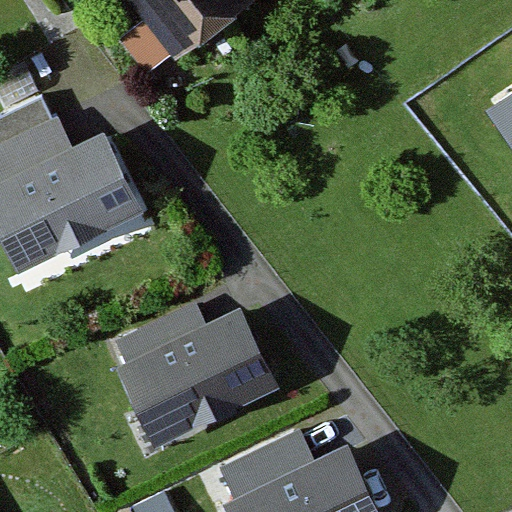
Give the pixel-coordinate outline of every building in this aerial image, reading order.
[(120,0),(164,52),(226,0),(120,0)] [(511,90),(496,101),(511,123),(511,90)] [(0,231),(17,269),(145,212),(110,134),(70,152),(57,122),(0,147),(0,231)] [(122,371),(156,441),(271,386),(238,315),(203,331),(193,309),(121,343),(133,366),(122,371)] [(372,511),(345,452),(228,506),(230,511),(372,511)] [(175,511),(165,491),(131,507),(133,511),(175,511)]
